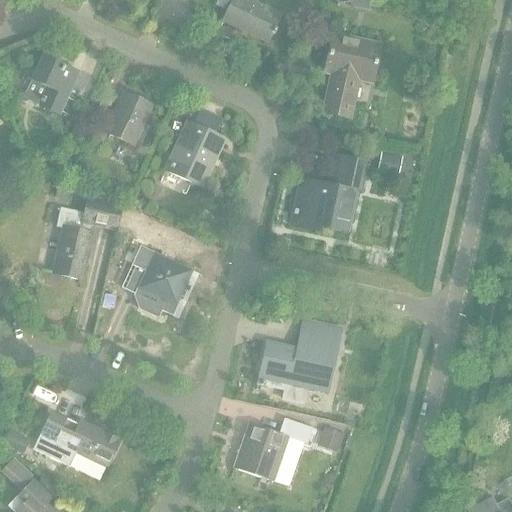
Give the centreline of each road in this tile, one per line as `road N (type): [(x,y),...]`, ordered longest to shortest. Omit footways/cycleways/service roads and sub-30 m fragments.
road 1 (residential): [(0,31),(46,14),(240,97),(269,118),(271,155),(241,273)]
road 2 (residential): [(0,350),(16,344),(81,363),(209,417)]
road 3 (residential): [(241,273),(454,314)]
road 4 (residential): [(241,273),(209,417)]
